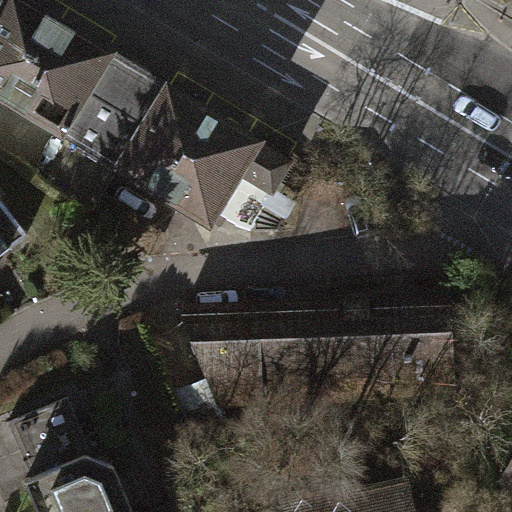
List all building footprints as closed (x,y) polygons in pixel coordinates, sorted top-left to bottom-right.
[(0,0),(0,89),(58,124),(103,49),(21,0),(0,0)] [(167,87),(103,49),(58,124),(121,162),(167,87)] [(288,159),(167,87),(121,162),(209,215),(236,171),(269,191),(288,159)] [(163,234),(103,195),(92,213),(150,251),(163,234)] [(0,249),(23,232),(0,203),(0,249)] [(450,301),(182,308),(217,399),(452,393),(450,301)] [(9,416),(33,473),(85,453),(88,441),(67,393),(9,416)] [(33,473),(23,478),(36,511),(133,511),(112,464),(85,453),(33,473)] [(331,488),(285,498),(288,511),(408,511),(402,481),(333,496),(331,488)]
